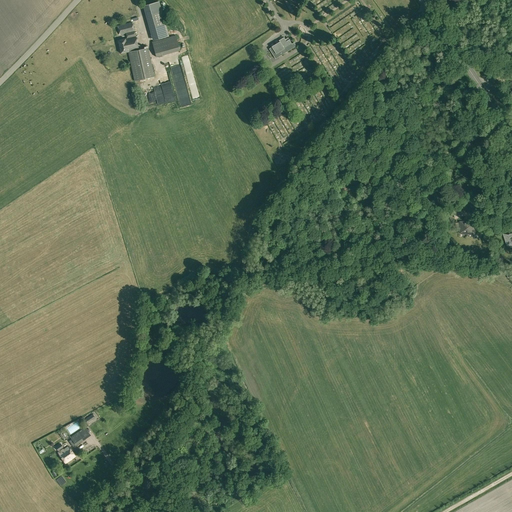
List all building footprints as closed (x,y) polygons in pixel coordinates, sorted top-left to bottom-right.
[(144,5),(154,40),(169,36),(159,1),(144,5)] [(133,76),(135,81),(155,77),(153,71),(148,48),(139,50),(132,22),(117,26),(120,35),(126,33),(127,38),(117,40),(121,53),(127,52),(133,76)] [(152,42),(156,57),(180,50),(176,35),(152,42)] [(269,49),(275,59),(296,46),(294,42),(292,44),(289,39),(286,41),(284,37),(279,40),(280,41),(271,46),(272,47),(269,49)] [(159,103),(176,99),(172,80),(163,82),(166,95),(158,97),(159,103)] [(469,137),(473,142),(478,138),(475,133),(469,137)] [(502,233),(507,247),(511,245),(511,246),(511,245),(511,233),(510,234),(509,234),(509,235),(502,233)] [(85,419),(87,423),(95,417),(93,414),(85,419)] [(90,424),(95,430),(102,423),(97,417),(90,424)] [(70,437),(71,439),(69,441),(73,447),(76,445),(76,446),(91,435),(85,427),(70,437)] [(58,452),(65,463),(75,456),(68,446),(63,449),(63,448),(58,452)] [(56,480),(61,486),(66,482),(62,475),(56,480)]
